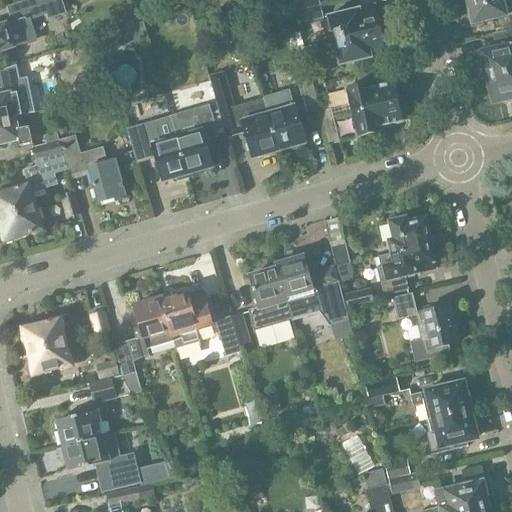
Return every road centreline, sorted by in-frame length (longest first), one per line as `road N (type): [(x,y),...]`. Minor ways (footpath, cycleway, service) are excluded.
road 1 (residential): [(0,290),(458,157)]
road 2 (residential): [(511,349),(458,157)]
road 3 (residential): [(458,157),(420,0)]
